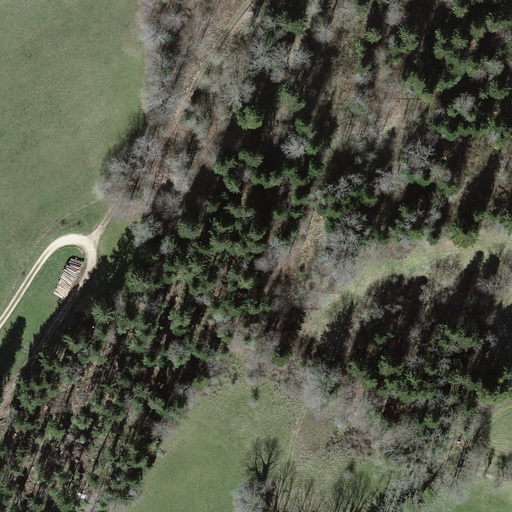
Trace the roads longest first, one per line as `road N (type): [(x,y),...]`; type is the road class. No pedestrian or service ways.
road 1 (track): [(88,245),(173,134),(235,23),(257,0)]
road 2 (track): [(0,322),(43,257),(67,242),(93,252),(16,393)]
